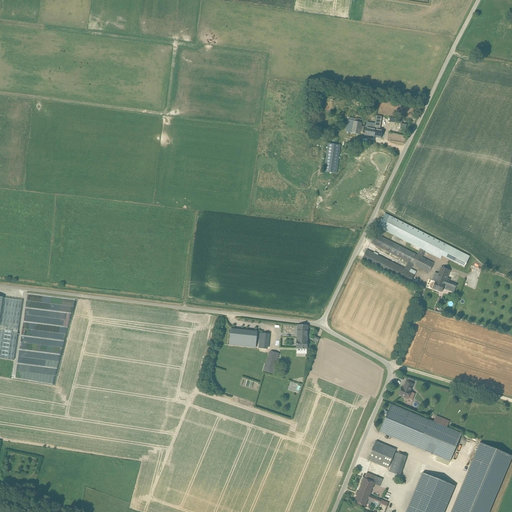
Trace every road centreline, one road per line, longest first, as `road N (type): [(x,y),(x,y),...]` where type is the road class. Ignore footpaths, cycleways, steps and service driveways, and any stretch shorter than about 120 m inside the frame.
road 1 (unclassified): [(320,325),(477,0)]
road 2 (unclassified): [(0,287),(320,325)]
road 3 (unclassified): [(333,511),(392,367),(320,325)]
road 4 (track): [(511,401),(392,367)]
